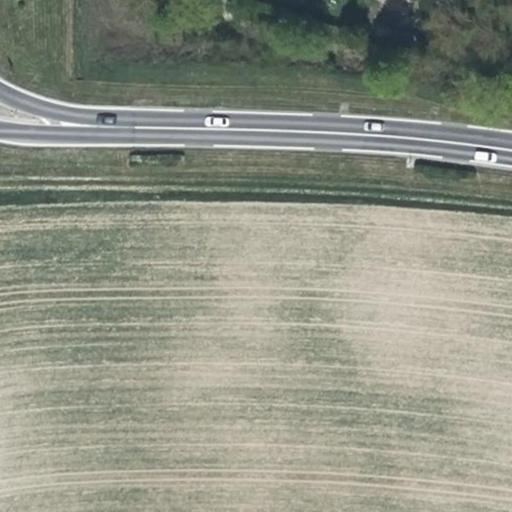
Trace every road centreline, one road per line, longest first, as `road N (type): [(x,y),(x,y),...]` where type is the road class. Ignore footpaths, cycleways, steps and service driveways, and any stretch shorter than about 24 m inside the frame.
road 1 (primary): [(128,129),(320,129),(511,150)]
road 2 (primary): [(128,129),(0,91)]
road 3 (primary): [(0,129),(128,129)]
